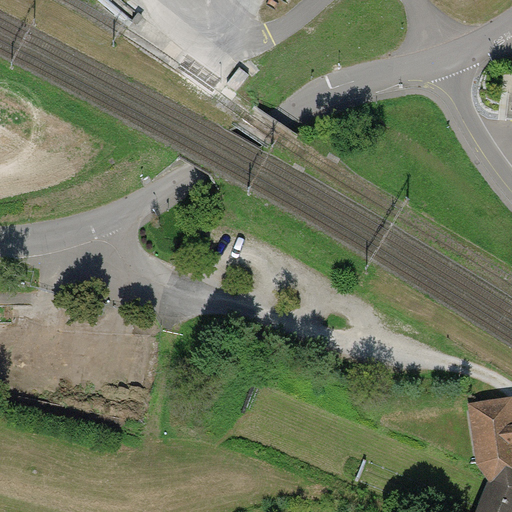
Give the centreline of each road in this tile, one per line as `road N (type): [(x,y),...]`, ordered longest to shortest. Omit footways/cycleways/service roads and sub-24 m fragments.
road 1 (unclassified): [(0,241),(45,239),(113,218),(330,89),(445,60)]
road 2 (residential): [(511,177),(484,141),(445,60)]
